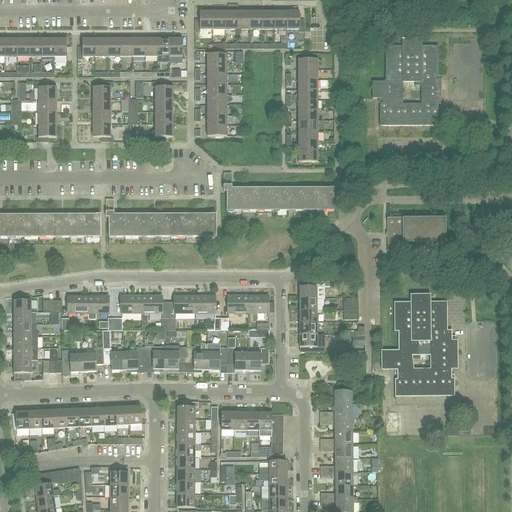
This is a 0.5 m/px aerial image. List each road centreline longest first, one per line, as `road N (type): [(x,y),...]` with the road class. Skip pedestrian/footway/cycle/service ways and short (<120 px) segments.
road 1 (residential): [(280,389),(278,276),(98,279),(0,291)]
road 2 (residential): [(0,179),(200,178)]
road 3 (residential): [(0,13),(164,12)]
road 4 (residential): [(0,398),(156,394)]
road 5 (residential): [(280,389),(300,407),(303,511)]
road 6 (unknown): [(193,8),(318,10)]
road 7 (residential): [(156,394),(280,389)]
